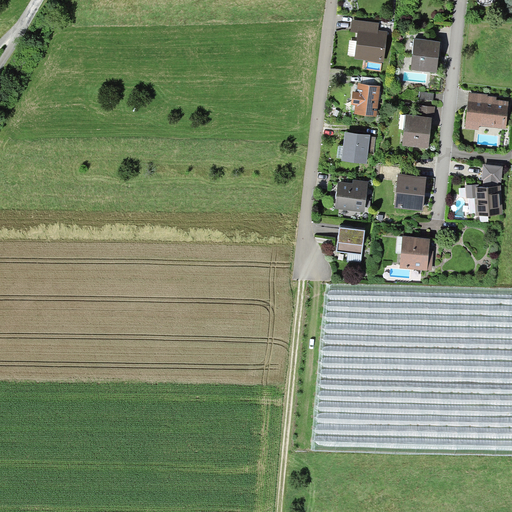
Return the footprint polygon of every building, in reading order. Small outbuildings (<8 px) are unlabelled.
[(381,60),(384,34),(359,31),(356,56),(381,60)] [(413,70),(435,72),(438,42),(417,40),(413,70)] [(356,112),(373,114),(377,88),(359,85),(358,94),(353,93),(352,103),(357,103),(356,112)] [(418,99),(432,101),(433,94),(418,92),(418,99)] [(504,126),(506,104),(484,102),(485,97),(469,95),(466,122),(504,126)] [(425,137),(428,137),(430,118),(408,115),(407,130),(403,130),(402,145),(424,147),(425,137)] [(364,154),(371,155),(372,149),(365,148),(366,136),(347,133),(343,159),(363,161),(364,154)] [(499,180),(500,168),(484,166),(482,179),(485,179),(484,187),(476,188),(476,185),(466,186),(467,198),(476,197),(477,215),(499,214),(497,186),(495,186),(496,180),(499,180)] [(422,194),(424,178),(401,176),(400,189),(396,189),(395,206),(417,208),(419,193),(422,194)] [(336,207),(362,210),(365,187),(338,184),(338,189),(336,192),(335,195),(335,198),(336,201),(336,207)] [(361,255),(364,229),(338,226),(335,252),(347,253),(346,260),(360,262),(361,255)] [(440,260),(442,241),(428,239),(406,237),(404,254),(400,254),(399,267),(429,270),(430,259),(440,260)]
